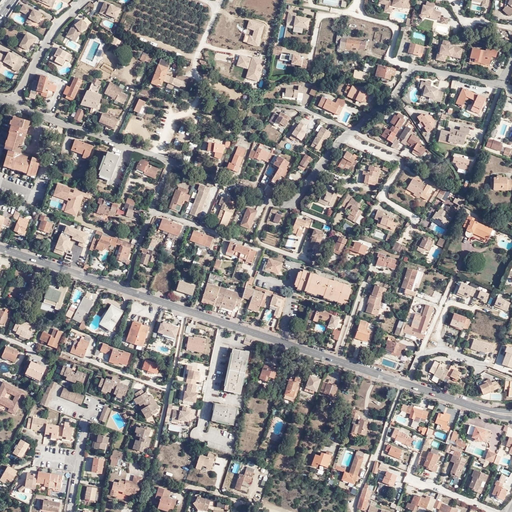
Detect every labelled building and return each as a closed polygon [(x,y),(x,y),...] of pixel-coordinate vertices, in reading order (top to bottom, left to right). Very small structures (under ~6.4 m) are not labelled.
[(119,7),(105,0),(102,0),(98,10),(104,13),(105,11),(115,16),(119,7)] [(385,0),(385,4),(384,6),(391,7),(392,5),(402,8),(402,7),(408,8),(409,0),(385,0)] [(434,7),(435,2),(426,0),(425,5),(423,4),(421,11),(418,14),(422,19),(427,14),(430,15),(429,17),(439,20),(441,12),(435,10),(431,9),(432,7),(434,7)] [(511,0),(494,0),(493,4),(499,6),(499,0),(509,0),(510,0),(509,4),(505,9),(505,10),(510,14),(511,12),(511,7),(511,8),(511,7),(511,0)] [(42,15),(36,11),(35,13),(33,12),(34,10),(28,7),(24,13),(29,16),(28,18),(34,21),(37,23),(42,15)] [(288,12),(286,23),(294,25),(294,26),(307,28),(309,19),(296,17),(296,14),(288,12)] [(134,18),(125,14),(120,25),(129,29),(134,18)] [(73,29),(72,28),(70,27),(66,36),(73,40),(76,34),(78,35),(80,32),(87,27),(81,19),(74,25),(75,26),(73,29)] [(249,20),(242,42),(258,46),(264,24),(249,20)] [(403,24),(401,32),(405,33),(406,29),(410,30),(411,27),(404,25),(405,25),(403,24)] [(20,46),(18,51),(21,53),(24,49),(28,51),(31,45),(33,46),(36,40),(26,35),(20,46)] [(114,38),(111,43),(118,47),(121,41),(114,38)] [(348,39),(341,38),(339,42),(338,42),(338,43),(337,49),(340,50),(340,47),(351,49),(352,47),(363,49),(364,44),(364,41),(348,39)] [(448,45),(449,40),(443,39),(441,44),(440,43),(437,57),(445,59),(446,54),(459,57),(461,48),(448,45)] [(417,52),(421,53),(423,44),(420,43),(419,45),(410,43),(407,52),(416,55),(417,52)] [(445,61),(445,59),(437,57),(440,43),(439,43),(435,58),(445,61)] [(485,50),(472,47),(469,57),(474,58),(473,60),(480,61),(480,62),(488,64),(490,56),(494,57),(496,49),(486,47),(485,50)] [(55,56),(52,55),(50,59),(62,65),(65,60),(64,60),(65,59),(68,61),(71,55),(58,48),(55,54),(56,54),(55,56)] [(306,66),(307,60),(299,58),(300,56),(281,52),(279,60),(306,66)] [(6,58),(3,56),(0,61),(0,62),(2,64),(3,63),(8,65),(9,64),(13,67),(12,68),(11,69),(18,72),(21,66),(20,65),(22,62),(18,59),(18,58),(9,53),(7,56),(9,56),(8,59),(6,58)] [(144,62),(149,64),(152,57),(147,55),(147,56),(142,54),(139,60),(144,63),(144,62)] [(245,78),(258,82),(264,60),(239,54),(236,66),(247,69),(245,78)] [(159,66),(168,69),(170,64),(162,60),(159,66)] [(396,69),(379,64),(376,75),(391,79),(392,74),(395,74),(396,69)] [(166,75),(168,69),(159,66),(152,82),(157,85),(161,86),(163,82),(167,84),(166,88),(172,90),(174,86),(179,88),(184,89),(186,84),(175,79),(166,75)] [(47,77),(40,75),(38,82),(35,81),(33,80),(30,93),(35,94),(36,91),(43,93),(47,94),(48,90),(54,92),(55,87),(55,86),(52,85),(53,83),(46,81),(47,77)] [(177,75),(175,79),(186,84),(188,79),(177,75)] [(69,88),(67,94),(74,97),(81,81),(74,78),(69,88)] [(431,81),(425,79),(424,81),(421,80),(419,86),(424,88),(422,94),(428,96),(427,98),(439,102),(442,92),(436,90),(437,88),(430,86),(431,81)] [(81,105),(86,106),(87,103),(94,105),(93,108),(99,110),(101,104),(99,104),(102,96),(98,94),(101,87),(99,86),(101,83),(94,80),(88,92),(87,91),(81,105)] [(119,88),(110,83),(105,93),(113,98),(113,99),(115,101),(114,103),(116,105),(118,102),(122,104),(126,97),(121,94),(122,92),(123,92),(125,87),(121,85),(119,88)] [(315,96),(319,88),(314,85),(310,93),(315,96)] [(298,93),(302,94),(303,87),(299,86),(298,91),(286,89),(285,97),(297,98),(298,93)] [(354,87),(353,89),(350,95),(349,97),(363,103),(366,98),(368,94),(354,87)] [(454,104),(460,106),(463,99),(465,100),(468,99),(473,101),(475,95),(461,89),(454,104)] [(483,99),(475,95),(473,101),(471,106),(475,109),(472,112),(476,114),(483,99)] [(340,106),(344,107),(346,104),(338,100),(337,103),(323,97),(319,106),(336,114),(340,106)] [(139,99),(134,111),(139,113),(142,105),(144,106),(146,102),(139,99)] [(340,116),(344,107),(340,106),(336,114),(340,116)] [(79,120),(83,112),(78,109),(74,119),(81,123),(82,121),(81,121),(79,120)] [(278,115),(275,113),(269,121),(273,124),(275,122),(278,124),(278,125),(280,126),(281,125),(285,127),(290,119),(281,112),(278,115)] [(422,125),(422,126),(425,131),(430,128),(433,120),(428,114),(425,113),(422,114),(420,112),(415,115),(418,120),(420,119),(423,124),(422,125)] [(110,127),(114,129),(118,121),(102,114),(98,122),(103,124),(102,126),(109,129),(110,127)] [(403,120),(398,117),(396,115),(391,123),(393,125),(389,130),(387,129),(382,136),(393,144),(392,147),(395,148),(400,142),(396,140),(397,138),(395,137),(405,122),(403,120)] [(14,121),(11,120),(9,124),(11,125),(3,148),(8,150),(3,164),(6,165),(5,167),(25,174),(24,176),(29,178),(30,174),(33,175),(38,161),(30,158),(29,163),(24,161),(25,158),(23,157),(21,156),(21,157),(17,156),(20,150),(16,149),(18,144),(20,145),(21,143),(23,137),(24,138),(29,122),(16,117),(14,121)] [(300,139),(306,131),(305,130),(308,127),(302,122),(299,126),(298,126),(293,134),(297,137),(300,139)] [(415,150),(423,155),(427,150),(422,147),(424,144),(421,143),(422,141),(412,135),(413,133),(410,131),(411,129),(407,126),(400,138),(403,140),(407,143),(408,142),(412,145),(415,147),(414,149),(415,150)] [(446,132),(439,130),(437,136),(460,144),(463,135),(465,136),(466,130),(458,127),(456,131),(448,128),(446,132)] [(319,151),(322,146),(320,145),(323,140),(325,141),(328,138),(329,139),(332,133),(323,128),(313,143),(318,146),(315,149),(319,151)] [(498,144),(499,141),(492,139),(492,140),(487,138),(485,146),(500,151),(502,145),(498,144)] [(93,147),(75,141),(72,151),(84,156),(83,159),(89,161),(93,147)] [(224,146),(209,143),(207,151),(223,154),(224,146)] [(233,158),(232,157),(228,168),(237,172),(246,150),(238,147),(233,158)] [(256,152),(251,150),(248,158),(253,160),(253,158),(260,161),(261,160),(269,164),(275,150),(273,149),(271,154),(270,153),(258,148),(256,152)] [(115,169),(116,165),(120,156),(108,151),(99,175),(111,179),(115,169)] [(351,157),(352,155),(346,152),(339,165),(344,168),(346,169),(348,166),(350,167),(355,159),(353,158),(351,157)] [(306,155),(300,165),(306,168),(309,163),(310,163),(311,161),(309,160),(310,158),(306,155)] [(465,169),(468,159),(452,155),(451,161),(457,163),(456,167),(465,169)] [(278,156),(273,164),(278,167),(270,181),(275,184),(281,175),(285,178),(290,169),(286,167),(288,162),(278,156)] [(147,173),(146,176),(155,179),(158,170),(148,166),(149,163),(142,160),(139,164),(138,164),(137,169),(145,172),(147,173)] [(380,169),(371,167),(370,172),(368,172),(364,171),(363,175),(366,176),(364,184),(376,186),(380,169)] [(499,174),(496,174),(491,187),(491,189),(511,189),(511,178),(505,178),(505,176),(499,176),(499,174)] [(426,186),(422,184),(418,182),(413,178),(407,187),(415,192),(420,195),(422,192),(425,194),(426,193),(429,187),(430,187),(431,186),(427,183),(426,186)] [(210,189),(200,185),(198,190),(200,191),(208,194),(210,189)] [(184,201),(188,203),(190,196),(186,195),(188,190),(178,187),(177,190),(174,195),(173,195),(172,199),(168,208),(178,211),(181,204),(182,204),(184,201)] [(449,192),(442,188),(439,193),(442,194),(441,195),(446,198),(449,192)] [(340,189),(338,194),(337,196),(344,199),(347,192),(340,189)] [(337,196),(338,194),(330,191),(329,192),(324,190),(320,198),(330,202),(329,204),(328,206),(333,207),(337,196)] [(80,202),(81,202),(84,195),(74,191),(71,200),(67,198),(63,207),(68,208),(69,206),(70,204),(75,206),(78,207),(80,202)] [(199,217),(208,194),(200,191),(190,214),(199,217)] [(228,199),(222,197),(219,204),(220,205),(219,207),(222,208),(216,224),(226,228),(234,208),(226,205),(228,199)] [(357,204),(358,203),(353,200),(346,211),(350,213),(351,212),(353,213),(349,219),(356,222),(358,219),(360,220),(363,213),(360,211),(362,207),(357,204)] [(106,212),(112,214),(115,215),(118,208),(113,206),(112,208),(104,205),(105,203),(100,201),(99,203),(101,204),(97,213),(105,216),(106,214),(106,212)] [(127,202),(126,202),(124,207),(125,207),(124,210),(128,211),(126,215),(133,218),(134,217),(138,219),(140,212),(133,209),(135,205),(127,202)] [(439,215),(437,220),(441,222),(442,220),(445,222),(448,217),(447,217),(447,215),(451,217),(454,212),(452,211),(454,207),(451,205),(450,208),(443,204),(441,208),(438,214),(439,215)] [(256,212),(247,209),(240,226),(249,229),(256,212)] [(383,218),(384,216),(385,213),(379,211),(375,219),(380,221),(378,226),(386,229),(387,228),(392,230),(392,228),(396,230),(398,225),(394,223),(395,220),(390,218),(389,220),(388,219),(383,218)] [(14,216),(8,214),(6,218),(0,216),(0,229),(1,225),(9,228),(12,218),(14,216)] [(281,216),(276,214),(273,222),(278,224),(281,216)] [(50,223),(53,224),(54,220),(42,215),(39,221),(41,222),(38,229),(47,233),(50,223)] [(473,234),(488,240),(492,230),(472,220),(473,219),(468,217),(464,227),(467,229),(465,233),(465,234),(466,235),(466,236),(467,237),(468,238),(469,238),(470,238),(471,237),(472,236),(473,234)] [(25,221),(24,220),(19,218),(14,231),(21,234),(25,235),(27,231),(25,231),(29,220),(26,219),(25,221)] [(167,232),(170,222),(161,219),(157,228),(167,232)] [(297,234),(301,236),(304,227),(309,228),(311,223),(308,222),(297,219),(292,231),(298,233),(297,234)] [(181,226),(170,222),(167,232),(177,236),(181,226)] [(83,226),(73,223),(68,237),(77,241),(83,226)] [(314,254),(321,256),(325,248),(319,246),(324,232),(316,229),(314,236),(313,236),(312,238),(309,247),(316,249),(314,254)] [(198,243),(201,233),(192,230),(189,240),(198,243)] [(212,237),(201,233),(198,243),(209,247),(212,237)] [(487,243),(488,240),(473,234),(472,236),(487,243)] [(110,243),(116,245),(116,244),(118,240),(112,237),(111,239),(108,238),(102,235),(102,236),(100,240),(98,240),(97,244),(98,244),(97,247),(96,248),(102,251),(103,247),(108,249),(108,247),(110,243)] [(330,251),(334,253),(334,250),(339,252),(338,254),(341,255),(347,240),(339,237),(336,245),(332,244),(330,251)] [(442,247),(445,240),(438,237),(435,244),(442,247)] [(433,243),(422,238),(420,243),(421,244),(419,248),(426,250),(430,252),(432,248),(431,248),(433,243)] [(118,240),(116,244),(121,246),(125,247),(127,243),(127,242),(118,239),(118,240)] [(352,240),(350,246),(351,246),(349,252),(352,254),(353,250),(364,254),(367,246),(352,240)] [(245,259),(251,261),(255,252),(229,242),(226,251),(232,254),(245,259)] [(117,259),(126,262),(127,259),(132,245),(127,243),(125,247),(121,246),(120,249),(117,248),(115,254),(118,255),(117,259)] [(397,243),(392,252),(400,254),(404,247),(397,243)] [(159,253),(141,247),(141,250),(143,250),(142,253),(143,253),(140,263),(147,265),(148,260),(153,262),(155,256),(158,256),(159,253)] [(385,255),(378,253),(377,256),(379,257),(376,263),(384,266),(385,264),(387,265),(387,266),(394,269),(396,264),(395,264),(396,260),(388,257),(387,258),(384,257),(385,255)] [(282,264),(269,259),(265,270),(279,275),(282,264)] [(404,293),(414,297),(415,293),(411,291),(413,283),(419,285),(423,274),(408,269),(401,288),(405,289),(404,293)] [(222,281),(223,277),(212,273),(209,281),(215,283),(216,279),(222,281)] [(349,296),(351,290),(347,289),(347,288),(333,283),(334,281),(317,276),(316,277),(302,273),(301,274),(298,273),(295,285),(298,286),(297,287),(312,292),(313,290),(316,291),(315,292),(317,292),(324,295),(325,295),(326,294),(329,295),(328,297),(343,302),(343,301),(347,302),(349,296)] [(251,285),(254,278),(248,276),(247,281),(245,280),(244,282),(246,283),(251,285)] [(245,284),(230,279),(229,283),(244,288),(245,284)] [(196,286),(179,281),(177,288),(193,294),(196,286)] [(485,302),(489,293),(459,281),(453,295),(471,302),(472,297),(485,302)] [(202,302),(214,306),(214,305),(215,303),(220,287),(208,283),(202,302)] [(369,303),(369,305),(366,312),(377,316),(381,306),(379,306),(382,298),(383,298),(386,289),(375,285),(373,293),(372,295),(370,294),(368,302),(369,303)] [(226,289),(220,287),(215,303),(221,305),(226,289)] [(55,309),(59,310),(65,292),(49,288),(45,303),(56,306),(55,309)] [(264,294),(245,288),(243,295),(243,296),(251,299),(251,301),(248,309),(258,312),(261,306),(263,300),(264,294)] [(243,296),(243,295),(227,289),(226,289),(221,305),(224,305),(234,309),(235,306),(239,307),(242,298),(243,296)] [(275,315),(280,316),(285,299),(276,295),(272,305),(278,307),(277,309),(275,315)] [(80,322),(81,319),(85,312),(86,312),(92,301),(84,296),(73,318),(80,322)] [(493,305),(506,311),(511,302),(497,296),(493,305)] [(110,307),(120,314),(122,311),(112,305),(110,307)] [(425,331),(434,307),(430,306),(426,305),(422,317),(415,314),(411,325),(410,325),(410,326),(406,325),(404,322),(402,330),(399,337),(402,338),(404,332),(416,337),(423,339),(424,335),(426,335),(427,332),(425,331)] [(0,322),(4,324),(9,312),(0,307),(0,322)] [(109,329),(120,314),(110,307),(100,323),(109,329)] [(318,318),(329,322),(331,314),(313,307),(307,322),(312,324),(313,321),(317,322),(318,318)] [(339,318),(331,314),(329,322),(327,326),(327,327),(332,329),(333,327),(335,328),(339,318)] [(463,330),(466,321),(467,320),(454,315),(450,327),(456,329),(462,331),(463,330)] [(78,329),(83,331),(87,323),(83,320),(81,323),(78,329)] [(366,322),(361,320),(356,338),(367,342),(368,339),(371,341),(374,332),(364,328),(366,322)] [(16,322),(13,329),(16,330),(16,332),(15,333),(19,335),(19,336),(24,338),(24,337),(28,339),(31,333),(27,331),(28,328),(16,322)] [(148,327),(132,322),(125,341),(141,347),(148,327)] [(162,324),(161,323),(158,332),(175,337),(178,327),(163,322),(162,324)] [(334,339),(338,341),(341,332),(334,329),(332,335),(335,336),(334,339)] [(50,336),(51,335),(42,332),(41,335),(43,335),(41,340),(47,343),(47,344),(56,348),(57,346),(55,345),(62,332),(58,330),(54,338),(50,336)] [(402,338),(414,342),(416,337),(404,332),(402,338)] [(85,336),(84,338),(84,339),(81,338),(79,342),(75,341),(70,352),(80,356),(82,353),(84,354),(91,338),(85,336)] [(194,340),(195,338),(189,337),(188,344),(186,349),(203,353),(205,342),(194,340)] [(490,354),(493,344),(473,339),(470,349),(490,354)] [(395,353),(394,356),(399,357),(402,350),(405,351),(407,346),(399,343),(398,344),(387,340),(386,345),(388,345),(386,350),(393,352),(395,353)] [(106,351),(107,348),(108,346),(103,344),(100,351),(105,353),(106,351)] [(17,352),(6,347),(1,356),(13,361),(17,352)] [(123,353),(113,350),(111,353),(109,359),(118,363),(126,365),(130,354),(123,352),(123,353)] [(511,352),(506,350),(506,352),(507,352),(502,365),(511,368),(511,352)] [(244,354),(244,353),(232,351),(231,355),(232,356),(225,388),(224,388),(223,393),(234,395),(234,394),(240,395),(248,355),(244,354)] [(142,369),(147,371),(152,373),(157,374),(160,365),(145,360),(142,369)] [(24,373),(37,379),(40,374),(42,375),(45,367),(30,361),(24,373)] [(439,379),(444,381),(446,376),(449,371),(445,369),(447,366),(442,363),(442,365),(440,364),(435,361),(430,371),(435,374),(440,377),(439,379)] [(187,374),(185,383),(187,383),(194,385),(195,380),(198,380),(198,376),(197,376),(197,374),(198,371),(195,371),(196,367),(187,365),(186,369),(188,370),(187,374)] [(275,370),(263,365),(259,378),(265,381),(267,376),(272,378),(275,370)] [(71,374),(72,372),(73,370),(63,366),(61,370),(65,372),(64,376),(67,377),(66,380),(75,383),(76,380),(79,382),(81,378),(84,379),(86,375),(77,371),(76,373),(75,375),(71,374)] [(455,368),(451,366),(449,371),(446,376),(450,378),(451,376),(458,380),(461,373),(458,371),(454,369),(455,368)] [(311,390),(315,391),(319,380),(308,376),(304,387),(309,389),(308,391),(310,392),(311,390)] [(101,379),(99,382),(101,383),(100,387),(102,388),(107,390),(107,391),(110,392),(111,388),(112,386),(116,388),(115,389),(114,394),(116,395),(117,393),(122,395),(125,396),(128,387),(119,383),(120,380),(115,378),(113,381),(111,380),(106,379),(105,380),(101,379)] [(491,380),(487,382),(487,383),(484,385),(480,386),(483,394),(491,390),(491,392),(499,389),(499,388),(501,387),(500,386),(502,385),(500,380),(492,384),(491,380)] [(44,394),(40,404),(47,407),(50,401),(51,401),(52,397),(51,397),(54,390),(55,390),(57,384),(51,381),(48,388),(47,387),(44,394)] [(296,384),(293,382),(288,381),(284,394),(292,397),(295,386),(296,384)] [(3,382),(0,389),(0,402),(7,406),(7,405),(11,407),(9,411),(15,414),(25,393),(3,382)] [(330,385),(322,382),(319,392),(333,397),(336,387),(335,385),(333,384),(330,385)] [(194,385),(187,383),(185,391),(184,391),(182,399),(194,402),(196,393),(194,393),(195,385),(194,385)] [(84,396),(63,388),(60,396),(81,405),(84,396)] [(141,390),(138,392),(139,394),(135,396),(136,398),(139,402),(138,403),(139,406),(143,404),(144,403),(147,406),(145,407),(140,410),(143,415),(146,413),(149,417),(153,415),(151,412),(156,409),(158,408),(152,398),(149,400),(148,397),(145,392),(143,393),(141,390)] [(223,406),(223,405),(220,404),(220,406),(214,404),(213,412),(212,412),(210,421),(216,423),(216,421),(229,424),(228,425),(232,426),(235,416),(234,416),(235,409),(226,407),(223,406)] [(111,408),(104,406),(99,420),(105,422),(111,408)] [(190,408),(182,406),(181,411),(173,409),(172,419),(178,420),(178,419),(187,421),(188,420),(190,420),(191,416),(189,416),(189,413),(190,408)] [(429,413),(413,408),(409,418),(420,422),(421,418),(426,420),(429,413)] [(367,430),(368,427),(369,422),(360,419),(360,420),(358,419),(360,411),(353,409),(351,417),(354,418),(352,424),(355,424),(352,433),(356,434),(357,432),(365,435),(367,430)] [(443,417),(444,415),(440,414),(439,414),(435,423),(438,424),(437,428),(440,430),(441,429),(448,432),(450,427),(447,426),(449,419),(443,417)] [(42,429),(46,430),(47,422),(48,419),(34,416),(34,418),(30,417),(28,426),(36,428),(36,427),(43,428),(42,429)] [(59,426),(57,437),(62,438),(63,435),(72,437),(74,428),(71,427),(69,427),(70,422),(66,421),(65,423),(62,423),(62,426),(59,426)] [(52,436),(57,437),(59,426),(60,424),(47,422),(46,430),(53,432),(52,434),(52,436)] [(140,426),(139,428),(138,433),(136,433),(135,436),(140,437),(142,438),(141,442),(139,441),(135,440),(134,443),(138,445),(137,450),(142,452),(144,446),(148,447),(150,438),(147,437),(150,429),(140,426)] [(487,432),(471,426),(467,435),(473,437),(472,438),(476,439),(475,441),(479,442),(480,440),(483,442),(487,432)] [(399,430),(395,429),(391,437),(395,439),(395,440),(409,446),(412,439),(407,437),(408,435),(399,431),(399,430)] [(96,440),(95,447),(105,449),(106,444),(107,444),(108,437),(100,435),(101,435),(95,434),(94,439),(96,440)] [(419,436),(414,448),(420,450),(425,438),(419,436)] [(12,450),(20,455),(23,450),(25,451),(27,446),(26,445),(28,442),(20,438),(12,450)] [(461,444),(462,441),(457,439),(454,445),(464,448),(465,445),(461,444)] [(402,452),(388,445),(385,451),(389,453),(388,454),(399,459),(402,452)] [(110,455),(110,456),(109,459),(110,460),(109,465),(119,467),(122,452),(114,450),(113,450),(112,451),(112,452),(111,455),(110,455)] [(438,455),(430,452),(429,451),(423,465),(427,467),(430,468),(429,469),(436,472),(438,466),(435,465),(436,463),(439,455),(438,455)] [(320,457),(316,455),(312,466),(317,468),(318,464),(327,467),(331,453),(327,452),(326,454),(322,453),(320,457)] [(494,464),(497,456),(497,455),(489,452),(486,460),(489,462),(494,464)] [(207,465),(212,466),(215,455),(208,453),(207,457),(200,455),(196,467),(200,469),(202,465),(207,466),(207,465)] [(354,484),(355,479),(354,479),(355,476),(356,476),(362,458),(355,455),(348,474),(343,472),(341,480),(354,484)] [(459,460),(460,458),(453,455),(451,461),(455,463),(451,473),(455,474),(454,475),(459,477),(465,463),(460,461),(459,460)] [(486,468),(489,462),(486,460),(479,457),(478,460),(480,461),(480,463),(484,464),(483,466),(486,468)] [(92,472),(102,474),(104,460),(95,458),(92,472)] [(2,475),(6,477),(10,480),(16,471),(12,469),(15,464),(14,463),(10,468),(7,466),(1,475),(2,475)] [(389,466),(381,463),(378,469),(386,472),(387,472),(389,466)] [(253,472),(246,470),(244,475),(239,474),(235,489),(240,490),(243,481),(250,483),(253,472)] [(474,491),(474,492),(481,495),(483,488),(480,487),(482,481),(485,483),(488,476),(474,470),(471,477),(473,478),(469,488),(471,489),(474,491)] [(49,486),(51,473),(39,471),(38,474),(37,479),(45,481),(44,485),(49,486)] [(387,472),(386,472),(383,481),(382,482),(393,486),(397,476),(387,472)] [(30,488),(36,489),(37,484),(37,479),(38,474),(32,473),(32,474),(27,473),(25,485),(30,486),(30,488)] [(63,475),(51,473),(49,486),(49,487),(53,488),(53,487),(60,488),(63,475)] [(132,484),(124,482),(118,480),(118,483),(113,482),(109,495),(115,496),(116,490),(122,492),(123,490),(130,492),(130,494),(137,495),(141,478),(134,476),(132,482),(132,484)] [(504,495),(505,493),(506,490),(501,488),(503,484),(496,481),(494,485),(496,485),(492,495),(496,497),(495,498),(503,501),(505,495),(504,495)] [(246,491),(249,484),(243,482),(240,490),(246,491)] [(362,494),(361,497),(363,498),(368,500),(371,490),(368,490),(369,485),(365,484),(364,488),(363,488),(362,494)] [(96,488),(88,487),(85,499),(94,501),(96,488)] [(170,504),(171,500),(167,499),(169,492),(158,489),(155,499),(159,501),(157,507),(168,511),(168,510),(172,511),(174,506),(170,504)] [(420,498),(418,497),(414,496),(411,504),(408,503),(406,508),(412,511),(415,511),(417,506),(426,509),(430,498),(427,496),(425,498),(421,496),(420,498)] [(363,498),(361,497),(357,508),(364,511),(364,510),(368,511),(367,511),(371,511),(376,511),(377,510),(374,509),(375,508),(370,507),(372,501),(370,500),(368,500),(363,498)] [(193,504),(198,511),(199,510),(203,511),(206,511),(210,501),(197,498),(196,502),(193,504)] [(41,509),(50,511),(58,511),(59,503),(41,500),(40,504),(40,505),(42,505),(41,509)] [(441,502),(436,500),(433,507),(438,509),(441,503),(441,502)] [(431,511),(434,502),(429,501),(426,509),(431,511)]
